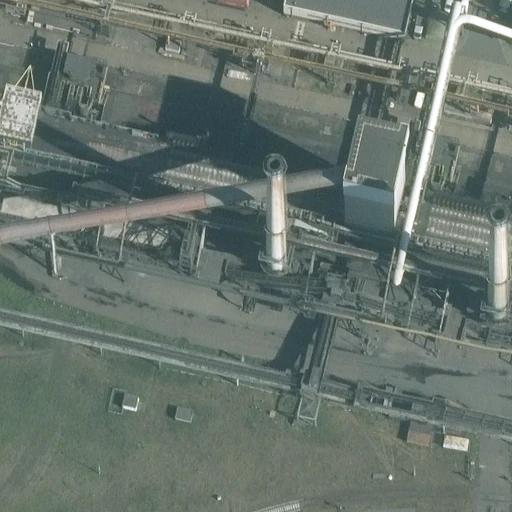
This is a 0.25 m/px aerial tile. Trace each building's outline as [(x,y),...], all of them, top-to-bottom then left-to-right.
[(286,0),(283,16),(404,43),(413,0),(286,0)] [(181,43),(166,39),(164,50),(178,53),(181,43)] [(230,122),(233,96),(197,92),(194,118),(230,122)] [(490,109),(443,99),(440,112),(487,122),(490,109)] [(0,114),(0,167),(511,277),(511,229),(378,199),(0,114)] [(410,295),(389,290),(387,301),(407,306),(410,295)] [(138,400),(124,397),(122,408),(136,411),(138,400)] [(192,413),(177,410),(174,421),(189,424),(192,413)] [(466,452),(468,442),(444,438),(442,447),(466,452)]
